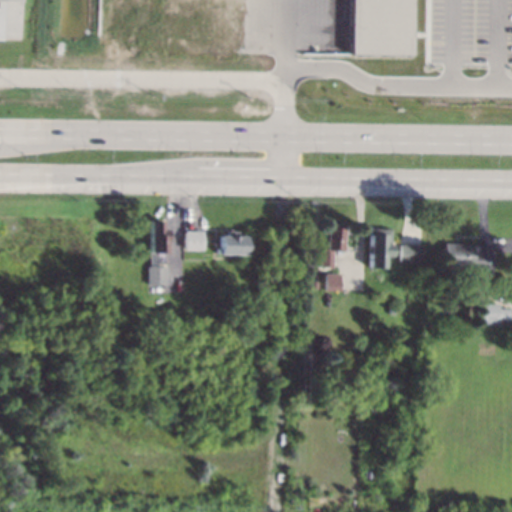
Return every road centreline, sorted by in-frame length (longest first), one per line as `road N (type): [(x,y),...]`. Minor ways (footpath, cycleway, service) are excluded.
road 1 (secondary): [(0,176),(511,184)]
road 2 (secondary): [(511,138),(0,132)]
road 3 (residential): [(0,73),(258,77),(283,91),(284,180)]
